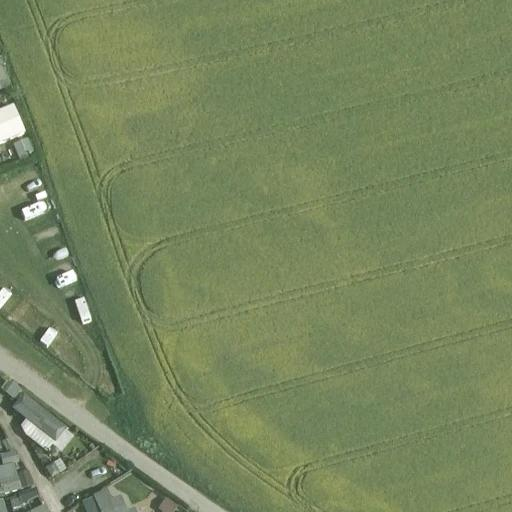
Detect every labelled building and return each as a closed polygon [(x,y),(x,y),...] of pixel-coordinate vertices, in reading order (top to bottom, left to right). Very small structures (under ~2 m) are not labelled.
[(0,81),(2,91),(9,90),(3,62),(0,62),(0,81)] [(14,107),(0,113),(0,147),(26,136),(14,107)] [(13,409),(27,422),(20,430),(47,453),(53,446),(62,453),(75,437),(25,394),(13,409)] [(0,496),(23,490),(15,464),(0,468),(0,496)] [(109,493),(84,500),(87,511),(136,511),(136,509),(125,511),(121,497),(111,500),(109,493)]
